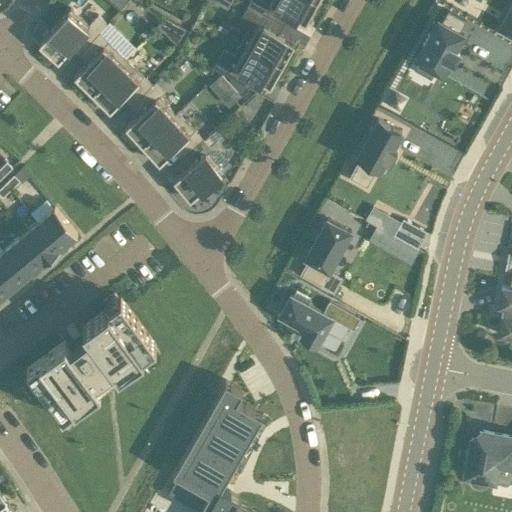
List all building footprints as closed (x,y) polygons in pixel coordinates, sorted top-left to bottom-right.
[(249,0),(248,3),(279,20),(284,10),(305,22),(316,0),(249,0)] [(511,1),(497,29),(511,37),(511,1)] [(273,30),(279,20),(248,3),(237,23),(248,29),(242,41),(282,63),(294,41),(273,30)] [(70,7),(38,42),(57,59),(73,42),(82,49),(99,31),(107,23),(97,14),(88,23),(70,7)] [(437,17),(415,57),(441,71),(449,57),(453,59),(459,48),(455,46),(463,31),(459,29),(465,18),(447,8),(442,19),(437,17)] [(90,57),(74,74),(92,92),(126,57),(99,31),(82,49),(90,57)] [(213,66),(243,83),(249,73),(269,85),(282,63),(242,41),(234,54),(223,48),(213,66)] [(126,57),(92,92),(109,109),(126,92),(134,100),(152,83),(126,57)] [(211,84),(230,106),(241,96),(240,95),(227,80),(222,74),(211,84)] [(232,77),(227,80),(240,95),(249,87),(243,83),(232,77)] [(142,109),(124,125),(142,143),(175,112),(162,98),(166,94),(154,81),(152,83),(134,100),(142,109)] [(260,102),(254,96),(247,102),(253,109),(260,102)] [(175,112),(142,143),(158,162),(176,145),(183,154),(202,137),(177,110),(175,112)] [(377,116),(355,155),(358,157),(348,176),(365,186),(376,166),(379,168),(385,158),(388,160),(396,147),(392,145),(401,130),(377,116)] [(191,163),(173,178),(189,198),(199,190),(202,193),(215,182),(212,179),(221,171),(206,153),(212,148),(202,137),(183,154),(191,163)] [(6,160),(0,166),(0,170),(3,174),(12,166),(6,160)] [(14,173),(5,181),(11,187),(19,179),(14,173)] [(5,181),(0,186),(0,193),(2,195),(11,187),(5,181)] [(54,205),(37,219),(60,247),(77,232),(54,205)] [(308,257),(300,273),(320,284),(328,269),(329,269),(329,268),(329,267),(337,253),(337,254),(338,252),(342,245),(343,244),(342,243),(350,230),(351,229),(349,228),(349,229),(328,217),(328,216),(326,215),(326,217),(305,254),(304,255),(306,256),(308,257)] [(402,218),(393,234),(417,247),(426,231),(402,218)] [(37,219),(20,233),(43,261),(60,247),(37,219)] [(20,233),(3,247),(26,274),(43,261),(20,233)] [(3,247),(0,249),(0,276),(10,288),(26,274),(3,247)] [(0,276),(0,296),(10,288),(0,276)] [(511,280),(509,280),(508,286),(500,284),(497,304),(502,305),(496,332),(511,335),(511,280)] [(290,291),(279,312),(296,322),(301,325),(304,327),(300,334),(316,343),(331,316),(352,328),(359,316),(329,299),(323,310),(308,301),(310,298),(296,290),(294,293),(290,291)] [(61,340),(26,366),(62,414),(100,386),(95,379),(112,366),(117,373),(156,344),(120,296),(82,325),(87,332),(69,345),(64,338),(61,340)] [(262,411),(219,387),(172,469),(178,472),(167,491),(204,511),(264,511),(237,496),(238,494),(220,484),(262,411)] [(462,404),(465,425),(496,421),(493,400),(462,404)] [(466,460),(462,462),(465,466),(464,474),(468,475),(468,479),(469,483),(472,486),(476,487),(481,487),(484,485),(487,482),(489,479),(489,478),(493,479),(507,481),(511,474),(511,433),(478,428),(471,432),(466,460)] [(0,511),(14,511),(0,492),(0,491),(0,511)]
